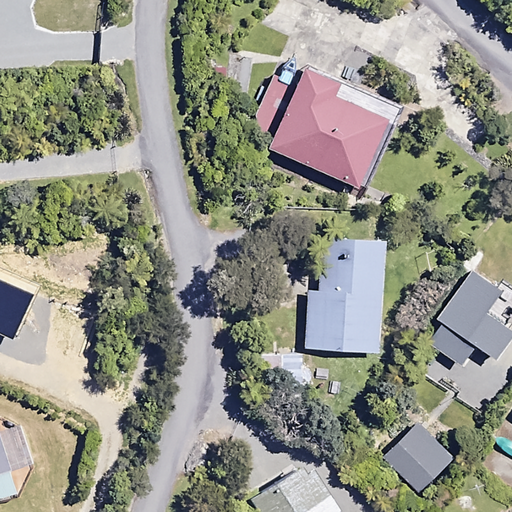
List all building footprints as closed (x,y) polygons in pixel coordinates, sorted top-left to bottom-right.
[(262,141),(361,184),(393,113),(339,90),(344,79),(308,63),(299,83),(274,72),(255,114),(262,141)] [(309,286),(305,344),(382,349),(389,235),(325,232),(321,287),(309,286)] [(430,341),(462,364),(478,342),(500,358),(511,340),(511,322),(489,307),(503,287),(473,265),(438,314),(446,320),(430,341)] [(298,351),(271,352),(271,373),(298,373),(298,351)] [(0,493),(19,488),(12,467),(36,459),(24,420),(2,427),(0,419),(0,493)] [(455,455),(420,420),(380,459),(415,494),(455,455)] [(308,461),(253,496),(263,511),(341,511),(339,508),(344,505),(318,465),(313,468),(308,461)]
